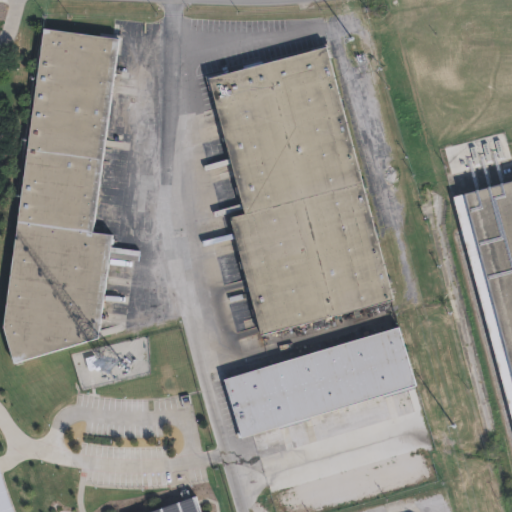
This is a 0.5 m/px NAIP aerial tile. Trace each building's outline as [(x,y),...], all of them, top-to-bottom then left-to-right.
[(95,341),(11,365),(11,363),(0,328),(40,29),(115,39),(90,233),(109,235),(95,341)] [(389,300),(257,335),(226,218),(241,214),(205,79),(322,48),(389,300)] [(511,178),(511,418),(453,195),(511,178)] [(417,383),(243,434),(226,376),(400,325),(417,383)] [(144,511),(195,496),(200,511),(144,511)]
